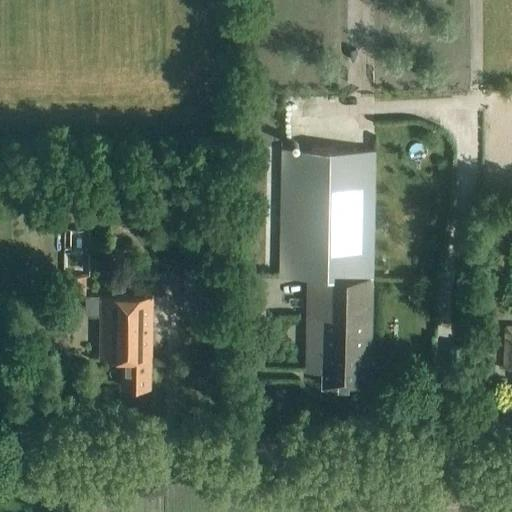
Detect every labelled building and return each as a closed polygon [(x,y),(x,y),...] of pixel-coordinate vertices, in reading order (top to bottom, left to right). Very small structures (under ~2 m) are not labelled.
[(374,148),(281,146),(278,275),(307,275),(305,367),(321,367),(321,384),(361,385),(362,362),(369,362),(371,282),(374,148)] [(64,214),(90,214),(90,197),(64,197),(64,214)] [(91,230),(65,229),(63,276),(68,277),(67,296),(85,296),(85,276),(90,276),(91,230)] [(215,249),(186,248),(184,309),(219,310),(221,254),(215,254),(215,249)] [(258,285),(259,262),(245,262),(245,285),(258,285)] [(152,298),(101,297),(100,359),(121,360),(120,387),(150,388),(152,298)] [(462,347),(451,347),(451,366),(462,366),(462,347)]
